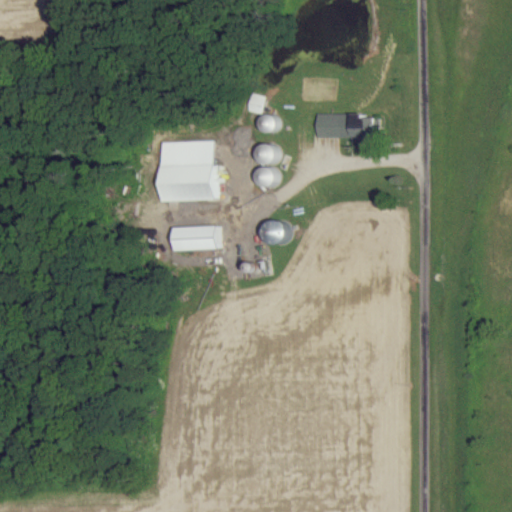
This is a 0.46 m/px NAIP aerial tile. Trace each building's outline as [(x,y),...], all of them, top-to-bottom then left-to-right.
[(257,111),(263,97),(250,91),(243,109),(259,115),(255,125),(270,131),(275,117),(257,111)] [(311,113),(312,135),(370,134),(370,111),(311,113)] [(253,163),(250,184),(269,187),(272,168),(270,168),(274,145),(255,143),(253,163)] [(153,164),(154,200),(214,199),(212,162),(153,164)] [(213,249),(213,225),(167,225),(167,249),(213,249)]
